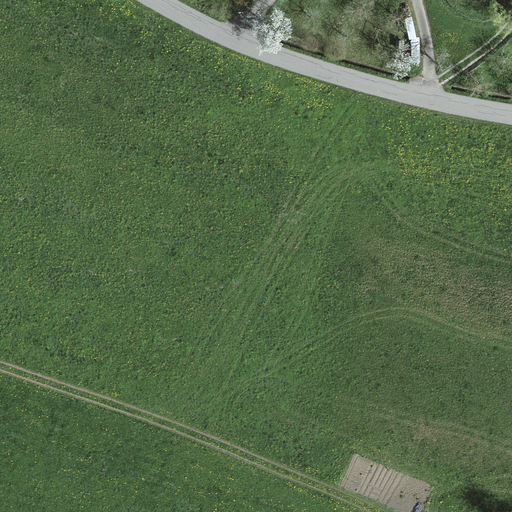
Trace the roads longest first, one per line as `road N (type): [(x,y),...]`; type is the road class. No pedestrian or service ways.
road 1 (unclassified): [(154,0),(238,46),(338,82),(511,118)]
road 2 (track): [(424,103),(511,19)]
